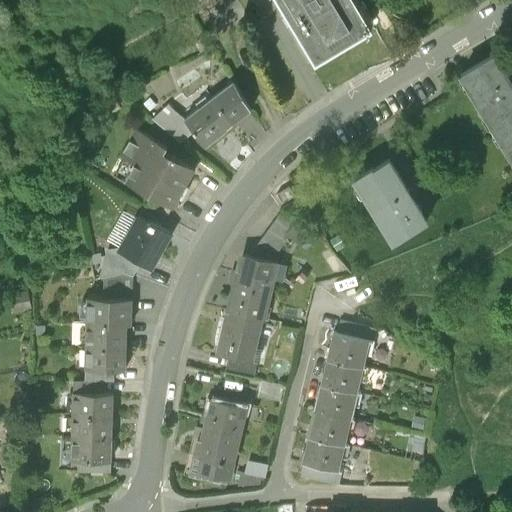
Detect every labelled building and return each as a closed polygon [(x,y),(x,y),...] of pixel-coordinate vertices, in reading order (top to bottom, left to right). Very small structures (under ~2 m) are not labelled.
[(358,0),(284,0),(316,52),(370,19),(358,0)] [(511,121),(511,83),(494,55),(460,76),(495,132),(511,121)] [(260,109),(236,78),(190,114),(214,144),(260,109)] [(511,121),(495,132),(511,160),(511,121)] [(178,143),(138,122),(125,145),(138,152),(123,179),(174,207),(200,161),(176,148),(178,143)] [(427,222),(388,159),(354,179),(393,243),(427,222)] [(176,226),(146,210),(126,247),(144,257),(156,263),(176,226)] [(250,251),(271,256),(294,226),(278,216),(253,244),(250,251)] [(136,272),(144,257),(126,247),(123,251),(121,250),(110,272),(136,272)] [(250,251),(240,249),(228,302),(264,311),(277,258),(271,256),(250,251)] [(109,295),(132,296),(136,296),(136,272),(110,272),(109,295)] [(132,319),(132,296),(109,295),(82,295),(81,319),(128,319),(132,319)] [(264,311),(228,302),(217,349),(230,352),(253,357),(264,311)] [(129,341),(128,319),(81,319),(81,342),(129,341)] [(368,326),(342,320),(339,334),(365,340),(368,326)] [(335,333),(330,358),(361,366),(367,340),(365,340),(339,334),(335,333)] [(129,365),(129,341),(81,342),(81,365),(92,365),(121,365),(129,365)] [(230,352),(227,366),(250,371),(253,357),(230,352)] [(330,358),(324,384),(355,391),(361,366),(330,358)] [(121,365),(92,365),(93,378),(104,378),(122,377),(121,365)] [(93,378),(76,378),(76,391),(104,390),(104,378),(93,378)] [(324,384),(318,410),(349,417),(355,391),(324,384)] [(117,412),(117,390),(104,390),(76,391),(70,391),(70,412),(117,412)] [(233,441),(241,407),(210,400),(202,433),(233,441)] [(318,410),(312,435),(344,443),(349,417),(318,410)] [(118,434),(117,412),(70,412),(71,435),(118,434)] [(225,474),(233,441),(202,433),(198,451),(196,451),(192,467),(225,474)] [(118,457),(118,434),(71,435),(71,457),(85,457),(115,457),(118,457)] [(312,435),(306,461),(310,461),(336,468),(338,468),(344,443),(312,435)] [(266,481),(268,457),(245,455),(243,479),(266,481)] [(115,457),(85,457),(85,466),(115,466),(115,457)] [(336,468),(310,461),(306,475),(332,482),(336,468)]
